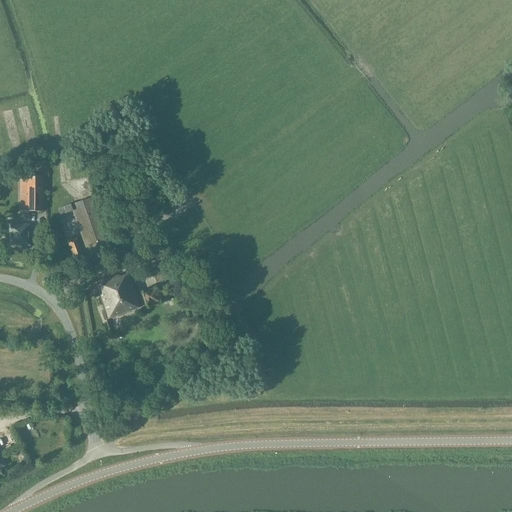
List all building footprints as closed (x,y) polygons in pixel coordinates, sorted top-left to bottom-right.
[(20,212),(43,212),(43,176),(20,176),(20,212)] [(60,216),(72,211),(90,262),(113,253),(111,245),(118,242),(106,208),(98,211),(93,198),(58,210),(60,216)] [(162,229),(178,253),(211,231),(194,207),(162,229)] [(10,222),(10,246),(30,246),(30,225),(16,225),(16,222),(10,222)] [(68,242),(74,259),(82,257),(76,239),(68,242)] [(146,258),(149,265),(160,260),(157,253),(146,258)] [(157,283),(170,277),(163,261),(150,267),(157,283)] [(104,311),(107,320),(139,308),(128,275),(120,277),(119,276),(96,284),(106,311),(104,311)]
